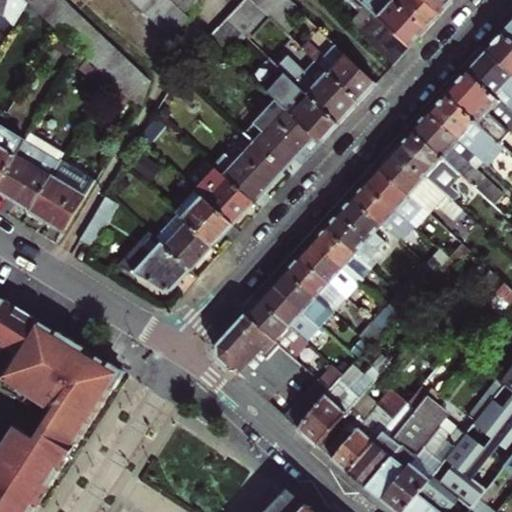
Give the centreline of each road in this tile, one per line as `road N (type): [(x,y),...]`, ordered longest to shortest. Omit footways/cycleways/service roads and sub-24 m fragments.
road 1 (residential): [(180,350),(504,0)]
road 2 (residential): [(354,511),(318,470),(180,350)]
road 3 (residential): [(0,240),(180,350)]
road 4 (residential): [(81,511),(180,350)]
